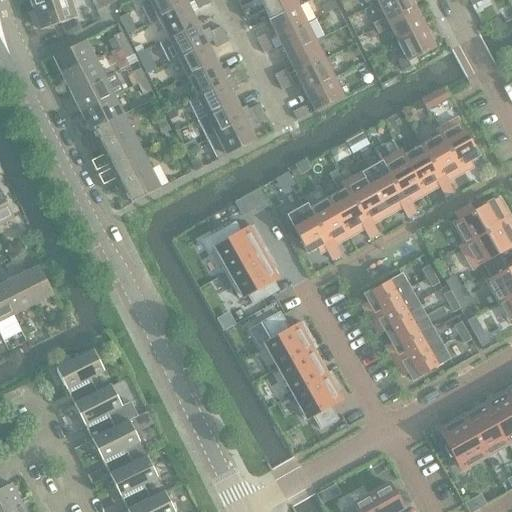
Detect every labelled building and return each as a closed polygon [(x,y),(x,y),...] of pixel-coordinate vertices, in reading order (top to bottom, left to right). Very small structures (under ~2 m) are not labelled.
[(29,0),(33,10),(62,0),(29,0)] [(76,21),(69,0),(62,0),(33,10),(41,32),(61,25),(68,39),(82,32),(76,21)] [(97,13),(118,2),(117,0),(94,0),(91,2),(97,13)] [(150,25),(159,20),(188,5),(185,0),(148,0),(140,4),(150,25)] [(209,4),(207,0),(198,0),(194,2),(198,10),(209,4)] [(241,9),(253,3),(250,0),(239,0),(237,1),(241,9)] [(259,0),(270,21),(298,7),(302,5),(299,0),(259,0)] [(376,0),(385,18),(387,20),(414,7),(410,0),(376,0)] [(159,20),(169,39),(198,25),(188,5),(159,20)] [(247,21),(259,15),(254,7),(243,13),(247,21)] [(270,21),(278,38),(307,24),(298,7),(270,21)] [(391,28),(398,41),(425,28),(414,7),(387,20),(385,18),(373,24),(376,29),(378,35),(391,28)] [(128,14),(119,19),(123,26),(131,22),(128,14)] [(278,38),(287,57),(316,42),(307,24),(278,38)] [(202,33),(198,25),(169,39),(160,45),(169,64),(179,59),(178,58),(207,44),(214,41),(210,33),(211,33),(210,31),(206,31),(202,33)] [(225,35),(221,28),(211,33),(210,33),(214,41),(225,35)] [(436,49),(425,28),(398,41),(406,57),(399,60),(404,70),(411,67),(409,62),(436,49)] [(376,29),(367,34),(370,39),(378,35),(376,29)] [(272,41),(268,34),(257,40),(261,47),(272,41)] [(114,39),(119,50),(128,45),(122,35),(114,39)] [(229,43),(225,35),(214,41),(218,49),(229,43)] [(264,55),(276,49),(272,41),(261,47),(264,55)] [(287,57),(296,75),(325,60),(316,42),(287,57)] [(53,59),(63,78),(95,62),(85,43),(53,59)] [(179,59),(188,78),(217,63),(207,44),(178,58),(179,59)] [(133,57),(128,45),(119,50),(125,61),(133,57)] [(142,46),(134,50),(137,55),(144,51),(142,46)] [(296,75),(306,94),(334,79),(325,60),(296,75)] [(63,78),(72,96),(104,80),(95,62),(63,78)] [(188,78),(198,97),(234,78),(230,72),(230,70),(225,70),(221,72),(217,63),(188,78)] [(244,73),(241,67),(230,72),(234,78),(244,73)] [(290,78),(286,70),(275,76),(279,84),(290,78)] [(132,75),(137,86),(146,81),(140,71),(132,75)] [(248,82),(244,73),(234,78),(238,87),(248,82)] [(132,75),(129,81),(133,88),(137,86),(132,75)] [(189,102),(199,120),(236,102),(232,94),(236,92),(239,88),(238,87),(234,78),(198,97),(189,102)] [(282,91),(294,86),(290,78),(279,84),(282,91)] [(344,98),(334,79),(306,94),(315,112),(344,98)] [(72,96),(81,114),(113,98),(104,80),(72,96)] [(151,93),(146,81),(137,86),(143,97),(151,93)] [(444,89),(422,101),(428,112),(450,101),(444,89)] [(113,98),(81,114),(91,134),(95,132),(123,118),(122,116),(113,98)] [(199,120),(208,140),(254,117),(250,110),(249,108),(245,109),(241,111),(236,102),(199,120)] [(264,112),(260,105),(250,110),(254,117),(264,112)] [(297,121),(309,115),(305,108),(293,113),(297,121)] [(174,109),(166,113),(170,121),(178,117),(174,109)] [(268,120),(264,112),(254,117),(258,125),(268,120)] [(256,142),(252,133),(252,132),(256,130),(259,127),(258,125),(254,117),(208,140),(219,161),(256,142)] [(123,118),(95,132),(113,168),(141,154),(123,118)] [(165,120),(157,124),(163,136),(171,132),(165,120)] [(458,120),(439,131),(460,168),(479,157),(474,147),(473,147),(458,120)] [(441,137),(423,147),(441,178),(436,180),(440,189),(449,184),(445,176),(460,168),(439,131),(438,132),(441,137)] [(352,155),(369,145),(363,134),(346,144),(352,155)] [(423,147),(405,158),(422,188),(436,180),(441,178),(423,147)] [(402,152),(383,163),(403,199),(398,202),(403,210),(411,205),(407,197),(422,188),(405,158),(402,152)] [(141,154),(113,168),(131,205),(159,190),(141,154)] [(102,170),(108,167),(103,157),(97,160),(102,170)] [(102,170),(97,160),(91,163),(96,173),(102,170)] [(199,161),(192,165),(196,172),(203,169),(199,161)] [(383,163),(364,174),(384,210),(398,202),(403,199),(383,163)] [(109,184),(115,181),(110,171),(104,174),(109,184)] [(109,184),(104,174),(98,177),(103,187),(109,184)] [(364,174),(345,185),(365,221),(361,223),(365,231),(374,226),(369,218),(384,210),(364,174)] [(449,184),(440,189),(445,196),(453,191),(449,184)] [(347,190),(329,201),(346,232),(361,223),(365,221),(345,185),(344,185),(347,190)] [(0,192),(0,227),(14,220),(0,192)] [(246,198),(234,205),(240,216),(252,209),(246,198)] [(511,221),(499,200),(493,203),(493,201),(483,207),(475,212),(470,205),(454,214),(458,222),(455,224),(466,244),(461,247),(462,249),(511,221)] [(308,206),(307,206),(327,242),(323,245),(328,253),(336,248),(332,240),(346,232),(329,201),(311,211),(308,206)] [(411,205),(403,210),(407,218),(416,213),(411,205)] [(307,206),(287,217),(303,244),(302,244),(308,254),(323,245),(327,242),(307,206)] [(487,272),(503,263),(499,255),(511,248),(511,223),(511,221),(462,249),(474,270),(483,265),(487,272)] [(218,245),(211,249),(225,275),(268,250),(254,226),(240,234),(234,222),(212,235),(218,245)] [(374,226),(365,231),(370,239),(378,234),(374,226)] [(336,248),(328,253),(332,261),(341,256),(336,248)] [(268,250),(225,275),(239,300),(248,295),(254,305),(269,297),(263,286),(279,277),(274,269),(277,267),(268,250)] [(20,261),(12,265),(33,307),(54,296),(39,267),(26,274),(20,261)] [(511,295),(511,267),(507,270),(503,263),(487,272),(491,279),(487,282),(499,302),(511,295)] [(11,281),(0,286),(0,288),(14,316),(33,307),(12,265),(5,268),(11,281)] [(434,275),(429,266),(422,270),(427,279),(434,275)] [(449,360),(401,275),(373,291),(364,295),(368,303),(363,306),(380,335),(385,332),(392,345),(387,348),(403,377),(409,374),(413,381),(421,376),(449,360)] [(439,284),(434,275),(427,279),(432,288),(439,284)] [(0,333),(18,325),(14,317),(14,316),(0,288),(0,333)] [(455,300),(450,292),(443,296),(448,304),(455,300)] [(511,295),(499,302),(511,324),(511,295)] [(460,309),(455,300),(448,304),(453,313),(460,309)] [(279,314),(262,323),(272,341),(265,345),(279,370),(314,350),(318,348),(304,323),(289,332),(279,315),(279,314)] [(475,317),(467,322),(474,334),(482,329),(475,317)] [(466,332),(461,323),(454,327),(459,336),(466,332)] [(471,340),(466,332),(459,336),(464,344),(471,340)] [(314,350),(279,370),(294,397),(329,377),(314,350)] [(56,369),(74,406),(97,395),(97,394),(90,379),(104,373),(93,351),(56,369)] [(329,377),(294,397),(301,409),(298,410),(305,424),(314,419),(321,432),(339,422),(331,408),(343,402),(339,393),(342,391),(333,375),(329,377)] [(111,387),(97,394),(97,395),(74,406),(92,441),(115,430),(115,429),(107,415),(121,408),(111,387)] [(511,402),(508,395),(485,407),(506,444),(511,440),(511,402)] [(485,407),(463,420),(484,456),(506,444),(485,407)] [(484,456),(463,420),(440,433),(448,446),(444,448),(450,458),(453,456),(461,469),(484,456)] [(92,441),(89,443),(97,458),(100,457),(110,477),(133,465),(132,464),(146,458),(139,443),(129,422),(115,429),(115,430),(92,441)] [(147,457),(132,464),(133,465),(110,477),(127,511),(128,511),(151,500),(143,485),(157,478),(147,457)] [(0,489),(0,511),(2,511),(21,503),(11,484),(0,489)] [(356,511),(397,511),(402,510),(406,507),(399,494),(396,496),(389,485),(353,505),(356,511)] [(174,511),(164,493),(151,500),(128,511),(174,511)] [(474,511),(486,506),(481,496),(465,505),(469,511),(474,511)] [(2,511),(24,511),(21,503),(2,511)]
